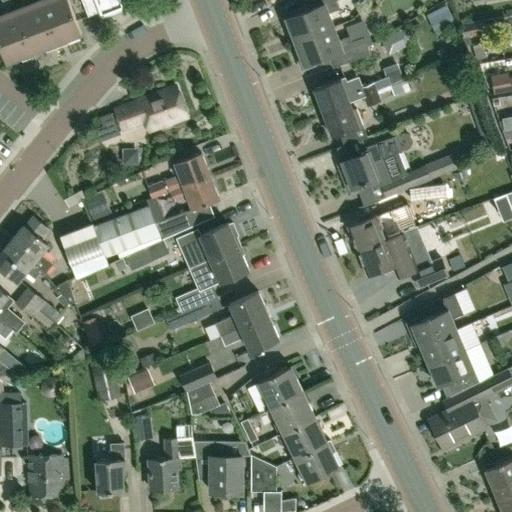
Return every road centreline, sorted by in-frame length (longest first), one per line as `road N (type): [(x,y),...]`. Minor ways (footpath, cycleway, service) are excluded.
road 1 (secondary): [(411,481),(320,288),(213,14)]
road 2 (residential): [(59,126),(116,62),(213,14)]
